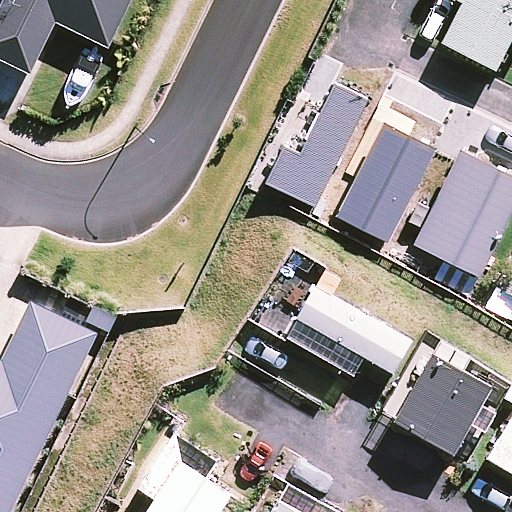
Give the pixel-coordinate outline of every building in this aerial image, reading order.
[(130,0),(4,0),(0,9),(0,58),(30,72),(53,21),(109,46),(130,0)] [(443,44),(494,69),(510,36),(511,37),(511,0),(458,0),(463,2),(443,44)] [(369,105),(335,86),(297,154),(284,147),(265,181),(312,207),(369,105)] [(444,138),(379,108),(331,208),(396,239),(444,138)] [(511,187),(511,181),(452,151),(404,245),(442,264),(433,282),(458,294),(511,187)] [(511,324),(511,250),(483,310),(511,324)] [(411,341),(281,270),(253,321),(351,374),(361,355),(394,373),(411,341)] [(8,511),(96,332),(32,301),(1,362),(0,361),(0,511),(8,511)] [(511,380),(471,356),(462,370),(432,352),(439,340),(427,332),(379,409),(398,421),(431,441),(453,454),(459,445),(471,452),(495,412),(486,406),(495,390),(511,400),(511,380)] [(511,414),(487,458),(511,472),(511,414)] [(135,488),(153,500),(145,511),(218,511),(230,495),(205,478),(217,460),(173,431),(135,488)] [(334,511),(285,485),(269,511),(334,511)]
